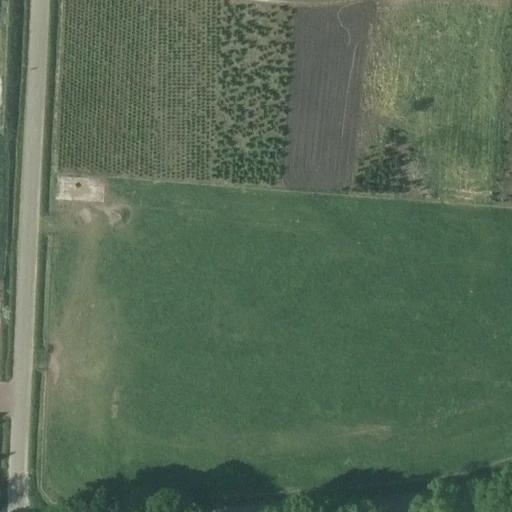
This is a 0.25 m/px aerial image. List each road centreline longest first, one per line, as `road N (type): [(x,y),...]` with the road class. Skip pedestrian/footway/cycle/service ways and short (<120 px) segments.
road 1 (unclassified): [(23,511),(41,0)]
road 2 (unclassified): [(287,511),(400,502),(511,476)]
